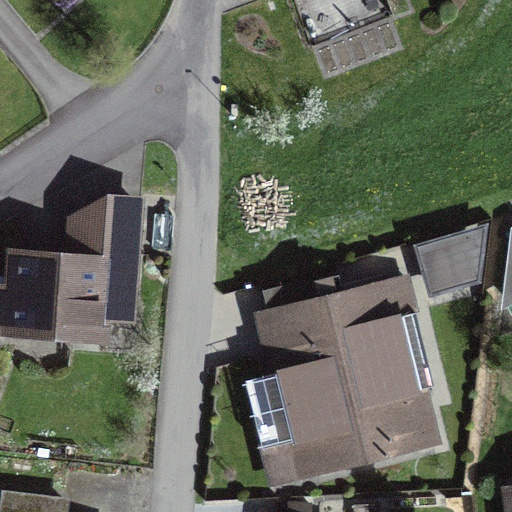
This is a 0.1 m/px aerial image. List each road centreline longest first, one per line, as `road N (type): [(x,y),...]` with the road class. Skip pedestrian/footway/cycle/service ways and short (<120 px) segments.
road 1 (residential): [(199,82),(175,511)]
road 2 (residential): [(0,185),(86,126),(199,82)]
